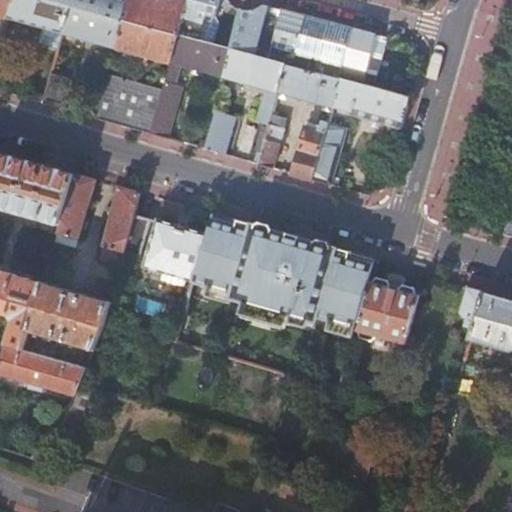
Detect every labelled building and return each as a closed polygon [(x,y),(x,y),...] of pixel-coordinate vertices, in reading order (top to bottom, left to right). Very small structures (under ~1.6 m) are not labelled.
[(10,18),(15,0),(0,0),(0,39),(3,40),(10,18)] [(64,33),(72,6),(48,0),(15,0),(10,18),(64,33)] [(48,0),(72,6),(123,20),(128,0),(48,0)] [(125,20),(180,35),(190,0),(128,0),(123,20),(125,20)] [(190,0),(180,35),(200,41),(207,16),(216,19),(220,6),(227,4),(228,1),(227,0),(190,0)] [(242,11),(232,49),(233,50),(258,57),(270,6),(265,5),(261,8),(258,9),(254,11),(251,11),(245,11),(242,11)] [(118,48),(125,20),(123,20),(72,6),(64,33),(118,48)] [(299,14),(270,6),(258,57),(287,65),(288,63),(318,72),(318,73),(342,79),(342,78),(355,29),(299,14)] [(172,63),(180,35),(125,20),(118,48),(172,63)] [(379,36),(355,29),(342,78),(366,85),(370,73),(379,76),(389,38),(379,36)] [(176,86),(182,65),(225,77),(233,50),(232,49),(200,41),(180,35),(172,63),(164,89),(151,134),(168,139),(183,87),(176,86)] [(258,57),(233,50),(225,77),(257,86),(268,89),(258,121),(271,125),(273,115),(280,92),(287,65),(258,57)] [(0,90),(0,91),(9,60),(0,57),(0,90)] [(288,63),(287,65),(280,92),(334,107),(342,79),(318,73),(318,72),(288,63)] [(44,103),(49,84),(53,72),(42,69),(33,100),(44,103)] [(124,126),(151,134),(164,89),(110,74),(98,119),(124,126)] [(342,79),(334,107),(352,112),(352,115),(376,121),(402,128),(411,97),(410,96),(366,85),(342,78),(342,79)] [(44,103),(62,108),(68,89),(49,84),(44,103)] [(236,118),(215,113),(205,149),(226,155),(236,118)] [(273,115),(271,125),(259,165),(273,169),(287,119),(273,115)] [(313,180),(329,124),(323,122),(321,127),(320,131),(307,128),(306,127),(292,174),(313,180)] [(320,131),(321,127),(308,123),(307,128),(320,131)] [(330,123),(329,124),(313,180),(332,186),(348,128),(330,123)] [(0,153),(0,207),(61,225),(77,175),(38,164),(0,153)] [(61,225),(59,233),(79,239),(97,181),(77,175),(61,225)] [(141,193),(120,188),(104,246),(126,251),(135,216),(141,193)] [(357,328),(370,283),(377,261),(300,239),(289,236),(213,215),(194,282),(210,286),(234,293),(233,299),(246,303),(244,308),(285,320),(301,325),(303,319),(317,323),(319,317),(332,321),(357,328)] [(185,285),(193,287),(194,282),(208,234),(184,227),(158,220),(158,223),(135,216),(126,251),(126,252),(141,256),(147,258),(145,267),(149,269),(149,274),(159,277),(164,273),(187,280),(185,285)] [(79,239),(59,233),(55,247),(74,253),(79,239)] [(126,251),(104,246),(100,259),(122,266),(126,252),(126,251)] [(30,387),(44,391),(45,387),(76,396),(81,383),(87,368),(37,354),(29,351),(23,350),(44,283),(0,270),(0,312),(11,316),(15,322),(8,345),(6,345),(0,366),(0,373),(32,383),(30,387)] [(187,280),(164,273),(162,280),(185,286),(185,285),(187,280)] [(357,328),(357,330),(359,331),(359,333),(361,339),(372,342),(377,338),(377,336),(412,346),(414,339),(408,337),(420,295),(418,295),(418,296),(416,295),(417,294),(415,289),(404,286),(400,289),(399,291),(394,289),(391,288),(391,287),(389,281),(379,278),(374,282),(374,283),(370,283),(357,328)] [(43,336),(95,350),(107,322),(112,302),(44,283),(23,350),(29,351),(37,354),(43,336)] [(234,293),(210,286),(207,296),(232,303),(233,299),(234,293)] [(474,329),(485,291),(468,286),(461,313),(465,318),(467,319),(465,327),(474,329)] [(511,298),(485,291),(474,329),(470,345),(476,347),(478,341),(511,351),(511,298)] [(285,320),(244,308),(241,318),(283,330),(285,320)] [(317,323),(303,319),(301,325),(315,328),(317,323)] [(329,331),(355,338),(357,330),(357,328),(332,321),(329,331)] [(344,375),(339,391),(351,395),(356,378),(344,375)] [(361,442),(378,447),(380,439),(363,434),(361,442)] [(34,436),(27,456),(47,462),(55,444),(34,436)] [(368,482),(378,447),(361,442),(351,477),(368,482)] [(361,502),(357,511),(382,511),(383,508),(361,502)] [(408,502),(405,511),(423,511),(425,507),(408,502)]
